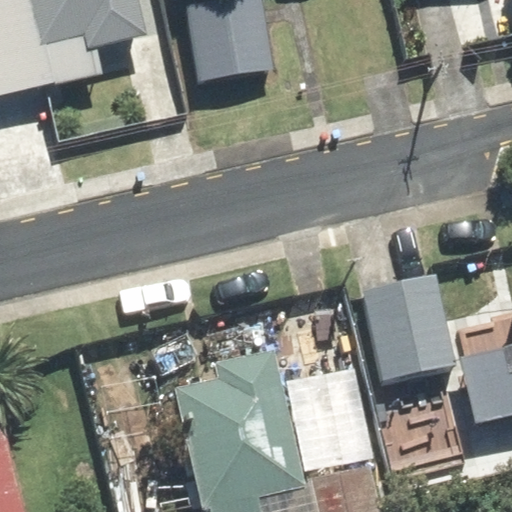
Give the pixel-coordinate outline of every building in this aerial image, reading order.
[(0,0),(0,103),(98,81),(93,60),(143,49),(131,0),(0,0)] [(260,0),(184,14),(197,86),(273,72),(260,0)] [(437,285),(360,301),(378,389),(455,373),(437,285)] [(511,296),(505,299),(511,322),(511,348),(477,359),(487,391),(511,383),(511,296)] [(216,390),(173,399),(196,511),(254,511),(253,509),(303,499),(273,355),(211,367),(216,390)] [(353,372),(282,387),(302,480),(372,466),(353,372)] [(0,511),(23,511),(3,421),(0,421),(0,511)] [(379,511),(369,472),(304,487),(310,511),(379,511)]
